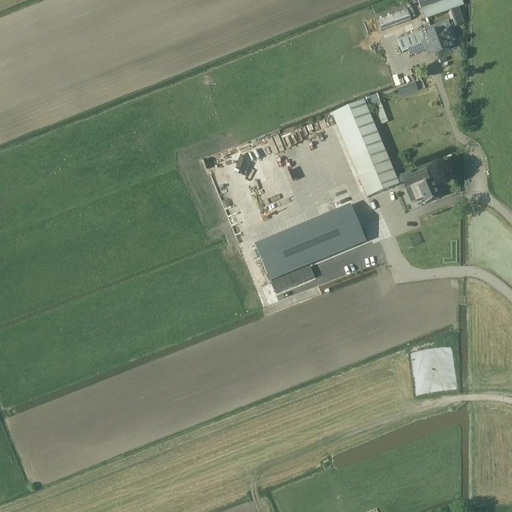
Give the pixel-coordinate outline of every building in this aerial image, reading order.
[(463,6),(463,0),(448,0),(422,10),(425,20),(463,6)] [(411,21),(407,10),(406,6),(376,16),(381,31),(411,21)] [(462,18),(453,21),(455,28),(464,25),(462,18)] [(425,49),(427,54),(433,52),(436,58),(452,52),(449,46),(457,43),(452,29),(445,32),(444,29),(427,36),(430,42),(427,43),(429,47),(425,49)] [(401,96),(419,90),(416,81),(398,88),(401,96)] [(366,99),(366,100),(371,111),(372,110),(379,126),(388,123),(377,96),(376,94),(366,99)] [(332,115),(366,199),(399,185),(364,102),(332,115)] [(430,179),(426,170),(412,176),(411,172),(400,177),(405,189),(415,185),(420,198),(425,196),(429,204),(440,199),(433,180),(426,183),(425,181),(430,179)] [(351,205),(255,246),(270,282),(366,242),(351,205)]
